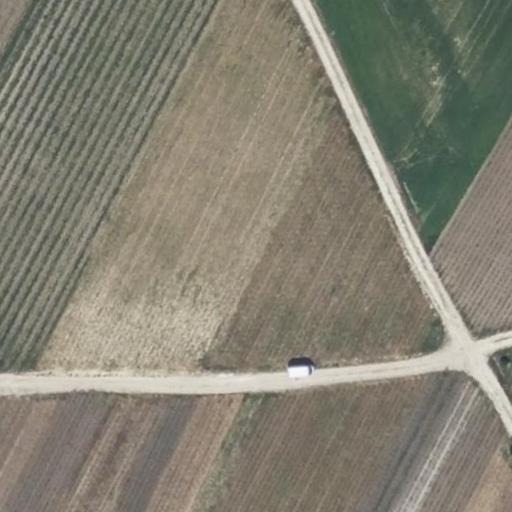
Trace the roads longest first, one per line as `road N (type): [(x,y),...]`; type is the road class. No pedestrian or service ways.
road 1 (track): [(0,381),(303,376),(511,337)]
road 2 (track): [(511,438),(283,0)]
